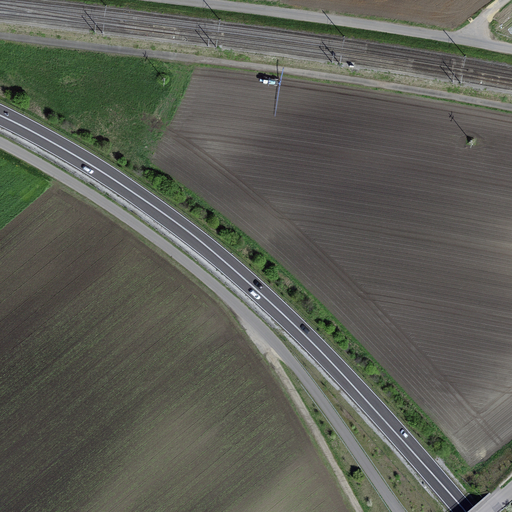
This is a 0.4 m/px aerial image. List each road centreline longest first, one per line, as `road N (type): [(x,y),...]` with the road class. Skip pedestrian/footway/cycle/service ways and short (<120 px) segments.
road 1 (trunk): [(465,511),(322,352),(230,266),(114,179),(0,115)]
road 2 (track): [(0,142),(122,214),(263,329),(398,511)]
road 3 (track): [(0,37),(322,75),(511,108)]
road 4 (unclassified): [(180,0),(511,48)]
road 5 (track): [(263,329),(359,511)]
